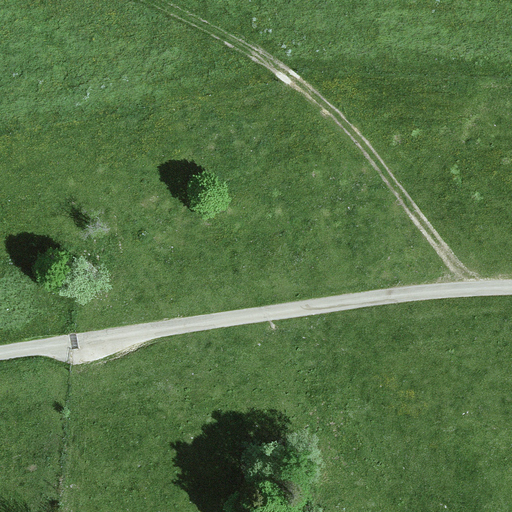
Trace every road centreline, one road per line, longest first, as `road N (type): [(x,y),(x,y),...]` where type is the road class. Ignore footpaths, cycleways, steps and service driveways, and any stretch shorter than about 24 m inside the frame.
road 1 (unclassified): [(511,284),(0,353)]
road 2 (track): [(155,0),(318,97),(358,137),(468,284)]
